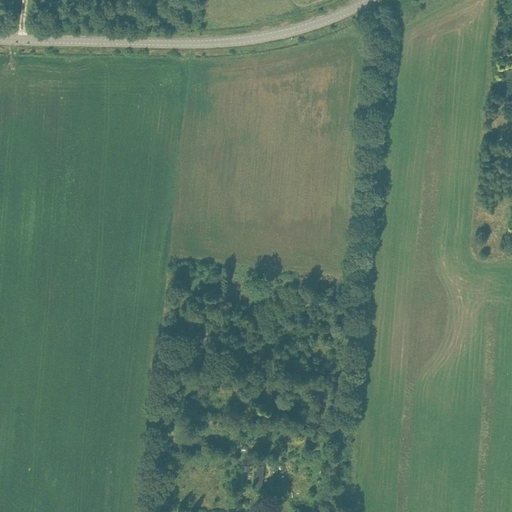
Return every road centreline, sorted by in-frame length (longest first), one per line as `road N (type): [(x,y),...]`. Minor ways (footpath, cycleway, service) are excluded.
road 1 (track): [(364,3),(369,19),(329,511)]
road 2 (tertiary): [(0,39),(245,39),(370,0)]
